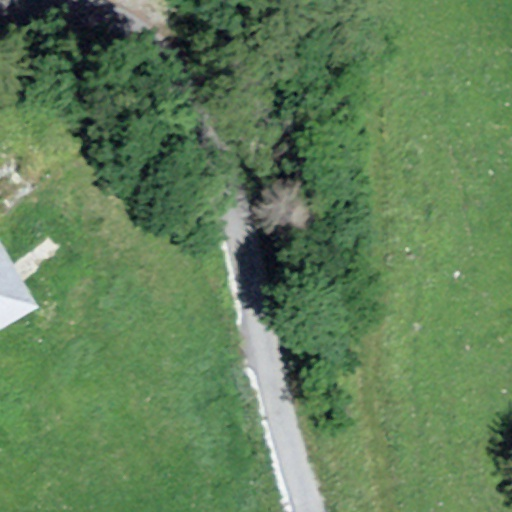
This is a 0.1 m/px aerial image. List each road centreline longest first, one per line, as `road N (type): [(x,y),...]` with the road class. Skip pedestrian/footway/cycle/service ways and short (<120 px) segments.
road 1 (unclassified): [(309,511),(228,150),(193,77),(156,32),(106,1),(90,0)]
road 2 (track): [(386,511),(367,358),(375,265),(370,0)]
